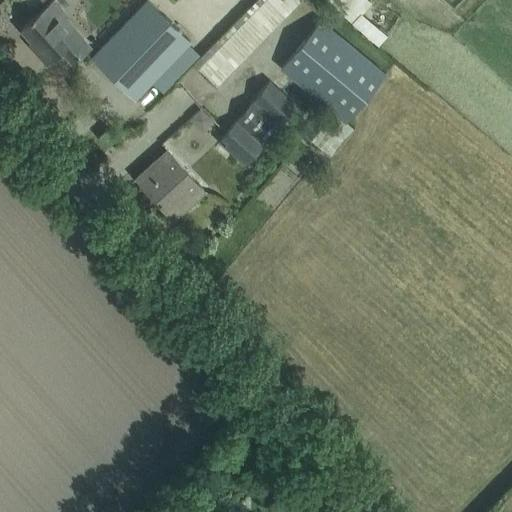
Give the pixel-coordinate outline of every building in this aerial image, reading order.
[(33,15),(30,18),(31,19),(21,28),(39,48),(36,50),(46,62),(61,48),(73,61),(86,49),(75,37),(79,33),(78,33),(77,33),(51,4),(54,0),(53,0),(52,0),(34,16),(33,15)] [(135,99),(191,40),(149,0),(145,0),(91,57),(135,99)] [(282,66),(334,109),(311,138),(322,147),(332,136),(340,143),(351,130),(342,123),(346,118),(347,119),(386,72),(321,18),(282,66)] [(269,80),(219,139),(247,162),(296,103),(269,80)] [(115,136),(107,128),(99,135),(107,144),(115,136)] [(168,147),(136,176),(174,218),(206,189),(168,147)]
